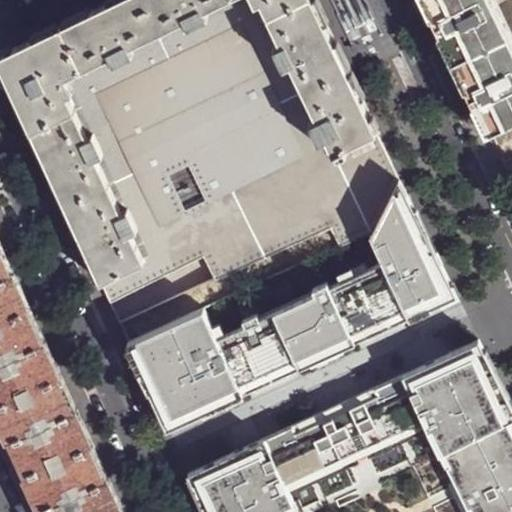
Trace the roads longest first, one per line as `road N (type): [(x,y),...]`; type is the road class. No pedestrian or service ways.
road 1 (tertiary): [(167,511),(0,143)]
road 2 (residential): [(392,0),(511,256)]
